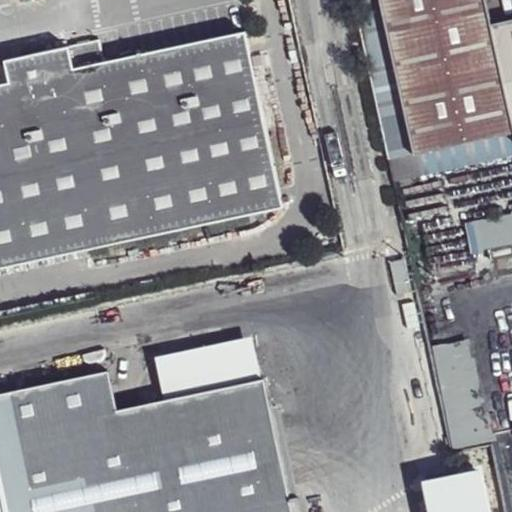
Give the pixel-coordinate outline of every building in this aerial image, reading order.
[(379,0),(354,0),(389,160),(414,155),(379,0)] [(379,0),(414,155),(511,132),(511,19),(491,24),(485,0),(379,0)] [(0,85),(0,269),(283,208),(244,33),(103,63),(9,84),(0,85)] [(4,62),(9,84),(103,63),(98,42),(4,62)] [(396,190),(406,234),(453,225),(444,180),(396,190)] [(511,213),(499,216),(506,246),(511,244),(511,213)] [(475,221),(481,251),(506,246),(499,216),(475,221)] [(475,221),(465,223),(472,253),(481,251),(475,221)] [(450,448),(497,440),(477,335),(431,344),(450,448)] [(0,511),(292,511),(265,379),(118,410),(109,371),(0,394),(0,511)] [(486,511),(476,465),(422,475),(429,511),(486,511)]
